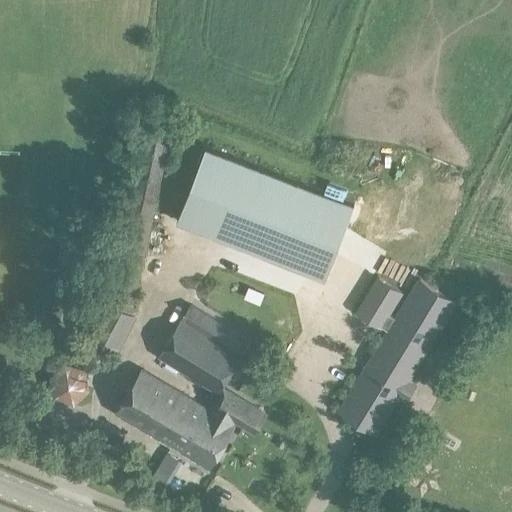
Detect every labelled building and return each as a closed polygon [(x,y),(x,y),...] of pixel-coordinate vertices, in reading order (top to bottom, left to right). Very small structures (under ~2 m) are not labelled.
[(106,303),(124,307),(133,309),(172,123),(143,117),(104,303),(106,303)] [(206,145),(177,219),(326,278),(355,203),(206,145)] [(377,275),(356,311),(382,327),(383,326),(387,328),(338,410),(378,434),(400,397),(407,401),(418,383),(411,379),(459,300),(419,276),(408,294),(377,275)] [(124,307),(106,303),(90,334),(118,348),(136,313),(124,307)] [(192,304),(182,320),(239,355),(249,339),(192,304)] [(182,320),(160,356),(217,391),(239,355),(182,320)] [(67,399),(87,386),(75,367),(55,379),(67,399)] [(249,367),(242,379),(252,384),(259,373),(249,367)] [(143,368),(117,412),(210,466),(235,423),(232,422),(234,420),(245,427),(257,406),(225,387),(211,409),(143,368)] [(254,401),(274,416),(281,406),(261,392),(254,401)]
